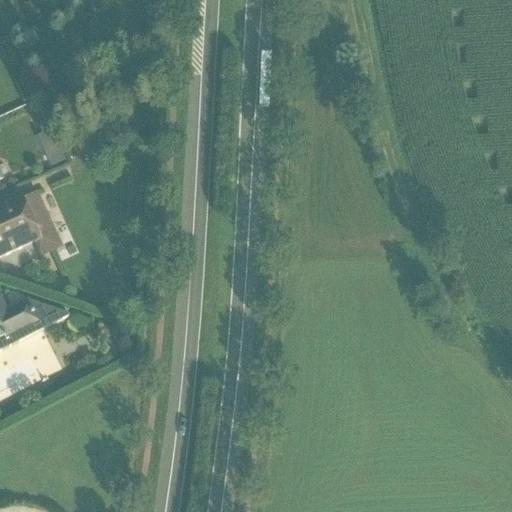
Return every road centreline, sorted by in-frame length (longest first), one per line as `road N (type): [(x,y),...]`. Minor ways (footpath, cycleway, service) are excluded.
road 1 (secondary): [(213,511),(239,260),(253,0)]
road 2 (secondary): [(212,0),(172,511)]
road 3 (track): [(353,0),(381,141),(415,234),(487,360),(511,386)]
